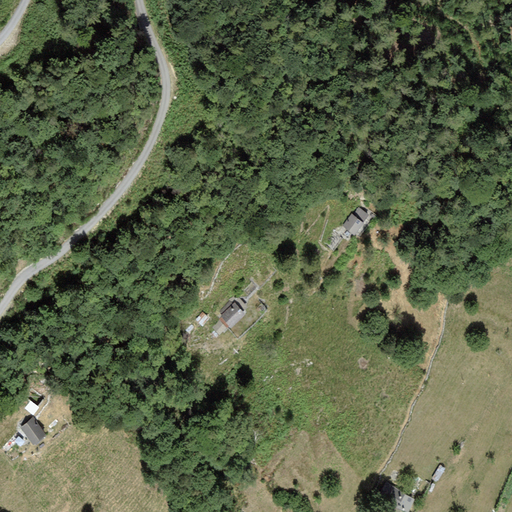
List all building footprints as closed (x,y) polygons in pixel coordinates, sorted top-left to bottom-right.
[(362,222),(368,215),(359,208),(353,215),(362,222)] [(354,236),(363,224),(362,222),(353,215),(351,214),(342,226),(354,236)] [(230,328),(245,314),(234,303),(232,304),(229,301),(218,312),(221,315),(219,316),(221,319),(228,326),(230,328)] [(209,318),(202,312),(195,320),(202,326),(209,318)] [(212,327),(219,335),(228,326),(221,319),(212,327)] [(33,445),(46,436),(33,418),(20,428),(33,445)] [(406,511),(407,511),(415,499),(386,484),(379,497),(406,511)]
